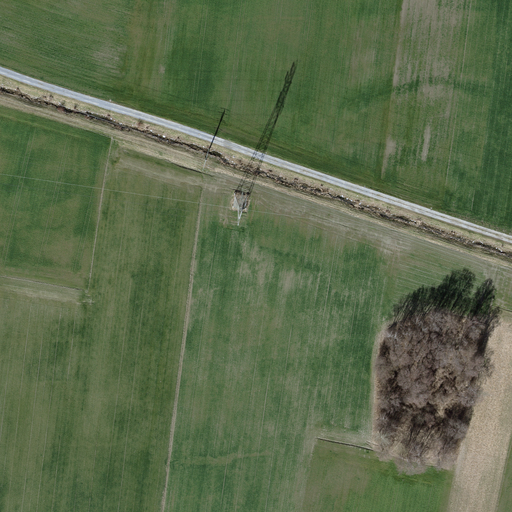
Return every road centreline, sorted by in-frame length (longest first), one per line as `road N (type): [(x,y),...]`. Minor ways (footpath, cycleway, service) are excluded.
road 1 (track): [(0,69),(511,237)]
road 2 (track): [(0,99),(196,160)]
